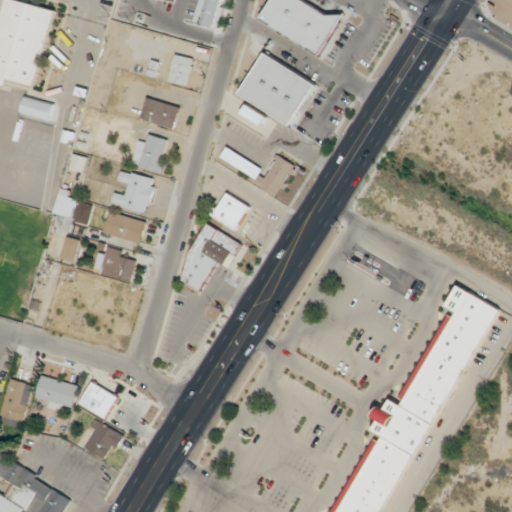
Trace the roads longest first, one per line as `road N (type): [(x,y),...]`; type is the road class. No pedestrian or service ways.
road 1 (secondary): [(445,13),(132,511)]
road 2 (residential): [(140,372),(242,0)]
road 3 (residential): [(0,328),(140,372),(193,410)]
